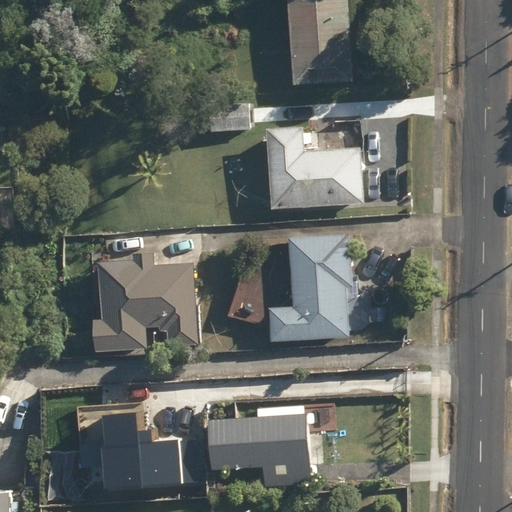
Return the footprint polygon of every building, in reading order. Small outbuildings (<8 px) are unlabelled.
[(222,0),(225,10),(262,1),(262,0),(222,0)] [(286,0),(292,88),(354,84),(347,0),(286,0)] [(209,106),(211,134),(252,132),(251,104),(209,106)] [(266,132),(272,212),(365,205),(362,148),(305,152),(304,129),(266,132)] [(268,306),(270,340),(350,336),(348,297),(358,297),(357,279),(350,279),(348,232),(289,235),(293,305),(268,306)] [(91,317),(93,351),(148,348),(146,326),(159,325),(159,329),(167,328),(168,344),(199,342),(195,262),(153,264),(152,249),(131,251),(131,257),(98,259),(101,317),(91,317)] [(369,307),(371,321),(384,320),(382,306),(369,307)] [(307,410),(243,413),(242,404),(234,405),(235,414),(206,415),(207,424),(209,467),(262,464),(263,484),(311,481),(308,444),(307,410)] [(130,432),(137,487),(187,481),(181,426),(130,432)] [(8,511),(9,497),(0,497),(0,511),(8,511)]
